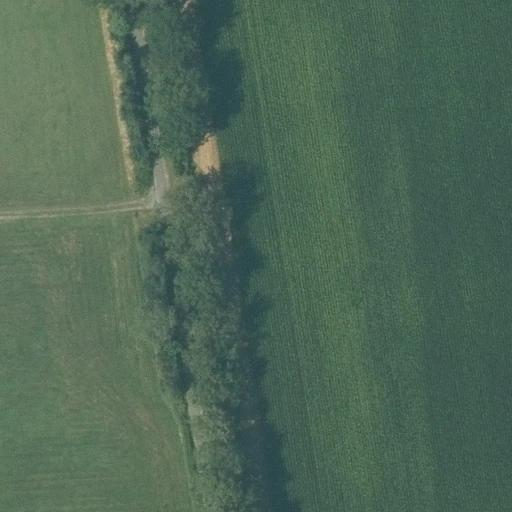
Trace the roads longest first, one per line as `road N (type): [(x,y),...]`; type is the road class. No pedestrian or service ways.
road 1 (unclassified): [(132,0),(179,250),(213,511)]
road 2 (track): [(170,202),(0,217)]
